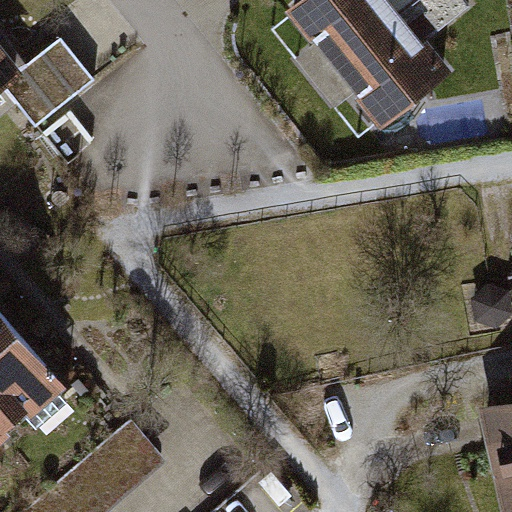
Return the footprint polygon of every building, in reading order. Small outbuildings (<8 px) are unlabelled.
[(348,135),(437,67),(384,0),(277,0),(256,16),(348,135)] [(23,74),(4,89),(34,127),(94,80),(64,42),(23,74)] [(0,44),(0,92),(4,89),(23,74),(0,44)] [(511,235),(499,238),(511,302),(511,235)] [(0,306),(0,444),(68,387),(0,306)] [(511,511),(511,391),(476,398),(498,511),(511,511)]
